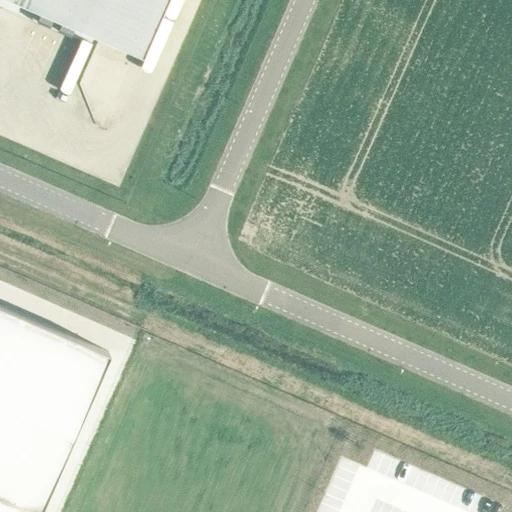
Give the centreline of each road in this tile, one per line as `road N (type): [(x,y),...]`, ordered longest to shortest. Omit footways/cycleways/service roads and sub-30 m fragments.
road 1 (unclassified): [(192,260),(511,400)]
road 2 (unclassified): [(305,0),(192,260)]
road 3 (unclassified): [(0,175),(192,260)]
